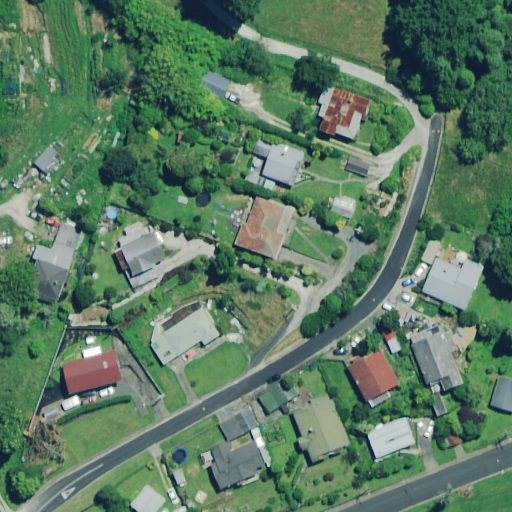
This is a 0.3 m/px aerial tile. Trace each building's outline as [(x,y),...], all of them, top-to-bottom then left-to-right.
[(147,42),(134,35),(124,53),(137,60),(147,42)] [(246,88),(230,81),(202,69),(194,87),(222,100),(227,89),(243,96),(246,88)] [(372,100),(324,85),(318,103),(322,104),(319,116),(324,118),(320,131),(335,135),(335,133),(355,139),(364,110),(368,112),(372,100)] [(128,110),(113,101),(99,124),(114,133),(128,110)] [(300,152),(257,140),(253,154),(268,158),(263,176),(296,186),(306,154),(300,152)] [(62,157),(50,147),(35,164),(47,175),(62,157)] [(354,155),(347,170),(366,179),(373,163),(354,155)] [(97,186),(85,178),(75,194),(86,202),(97,186)] [(295,211),(257,196),(247,224),(243,223),(235,245),(277,260),(295,211)] [(356,202),(337,196),(331,213),(350,219),(356,202)] [(82,231),(62,224),(53,251),(38,246),(33,259),(36,260),(25,294),(57,305),(82,231)] [(142,237),(136,226),(126,231),(128,237),(119,241),(123,248),(115,252),(133,289),(159,276),(154,266),(168,260),(153,232),(142,237)] [(440,243),(430,239),(421,260),(431,265),(440,243)] [(484,268),(467,260),(462,271),(436,260),(422,292),(466,311),(484,268)] [(221,336),(204,308),(188,317),(184,310),(154,328),(151,345),(162,364),(202,340),(205,345),(221,336)] [(389,320),(378,325),(386,342),(397,338),(389,320)] [(431,336),(429,331),(409,338),(427,386),(441,381),(445,391),(463,385),(443,332),(431,336)] [(349,367),(367,402),(401,384),(383,350),(349,367)] [(125,381),(117,351),(63,364),(70,394),(125,381)] [(511,380),(499,377),(490,406),(511,412),(511,380)] [(278,408),(269,393),(260,398),(269,414),(278,408)] [(351,445),(329,395),(310,403),(311,406),(293,414),(303,437),(298,439),(303,451),(308,450),(313,461),(351,445)] [(446,414),(439,395),(430,398),(437,417),(446,414)] [(260,425),(251,407),(219,424),(229,442),(260,425)] [(415,444),(405,418),(366,433),(376,458),(415,444)] [(267,470),(255,442),(232,452),(227,443),(211,449),(217,462),(211,465),(221,489),(267,470)] [(156,511),(166,501),(147,486),(131,506),(139,511),(156,511)] [(204,496),(187,502),(190,511),(191,511),(208,506),(204,496)]
